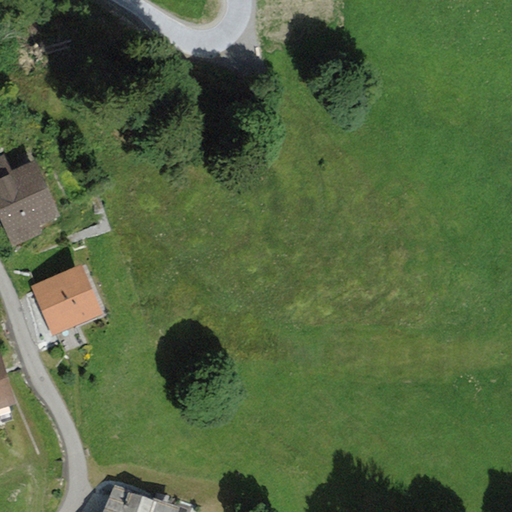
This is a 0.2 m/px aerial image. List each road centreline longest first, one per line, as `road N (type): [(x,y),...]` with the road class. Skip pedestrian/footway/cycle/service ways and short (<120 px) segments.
road 1 (track): [(0,273),(39,379),(68,428),(77,460),(68,511)]
road 2 (track): [(132,0),(193,35),(214,37),(229,28),(235,0)]
